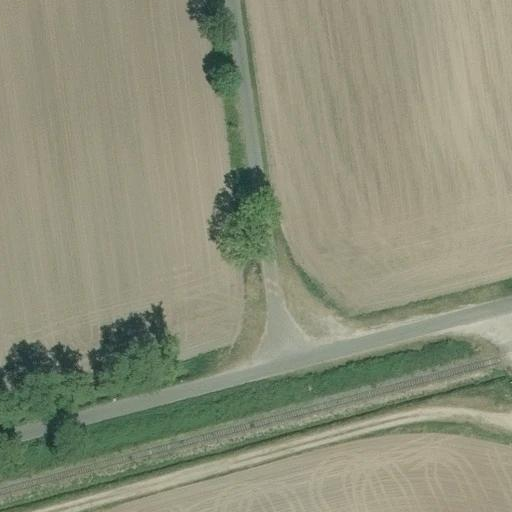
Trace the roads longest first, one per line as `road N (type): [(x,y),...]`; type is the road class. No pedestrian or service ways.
road 1 (track): [(511,424),(433,414),(73,511)]
road 2 (unclassified): [(278,360),(227,0)]
road 3 (unclassified): [(0,433),(278,360)]
road 4 (unclassified): [(278,360),(511,308)]
